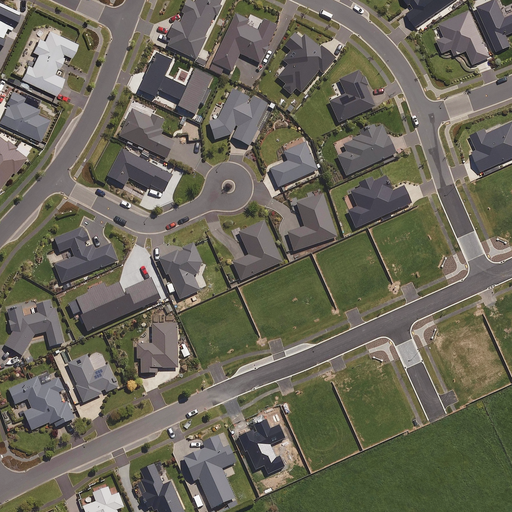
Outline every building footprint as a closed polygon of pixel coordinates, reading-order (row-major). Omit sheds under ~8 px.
[(171,41),(168,47),(197,61),(207,40),(205,39),(216,16),(217,17),(225,0),(197,0),(195,4),(188,1),(182,14),(185,15),(181,24),(175,21),(167,39),(171,41)] [(407,15),(416,28),(456,0),(405,0),(413,11),(407,15)] [(511,16),(505,19),(496,0),(478,8),(498,53),(511,47),(506,36),(511,33),(511,16)] [(6,28),(10,30),(11,28),(13,28),(20,12),(0,3),(0,46),(4,39),(2,38),(6,28)] [(491,58),(470,12),(439,25),(444,37),(437,40),(443,54),(453,50),(456,57),(468,51),(474,66),(491,58)] [(249,21),(236,15),(213,64),(232,73),(241,55),(260,64),(278,28),(264,21),(259,32),(247,27),(249,21)] [(77,45),(46,30),(43,38),(40,37),(32,52),(38,55),(32,68),(27,66),(21,80),(56,96),(63,79),(55,75),(65,55),(71,58),(77,45)] [(300,39),(295,35),(285,47),(291,52),(283,61),(289,65),(278,79),(286,85),(283,89),(291,96),(296,90),(302,94),(319,71),(324,75),(336,60),(321,48),(320,49),(304,36),(300,39)] [(165,79),(173,62),(156,54),(139,93),(155,101),(159,92),(180,102),(176,111),(194,119),(201,104),(204,106),(210,91),(208,90),(212,79),(196,72),(188,89),(165,79)] [(366,87),(369,86),(364,75),(361,76),(359,72),(340,80),(346,95),(331,102),(340,123),(375,108),(366,87)] [(215,141),(232,136),(234,137),(233,139),(250,147),(258,130),(256,129),(267,105),(253,99),(252,101),(232,91),(218,121),(209,124),(215,141)] [(24,98),(11,92),(6,104),(7,105),(0,121),(0,123),(39,142),(49,120),(37,114),(39,110),(22,102),(24,98)] [(167,123),(133,108),(119,137),(167,160),(175,143),(160,137),(167,123)] [(511,158),(511,123),(487,134),(486,130),(472,136),(478,151),(473,153),(481,172),(511,158)] [(397,154),(383,125),(375,129),(374,127),(359,133),(361,137),(343,145),(346,153),(338,157),(347,177),(397,154)] [(5,142),(0,138),(0,187),(11,174),(13,175),(26,159),(14,149),(15,148),(6,140),(5,142)] [(318,171),(305,143),(284,153),(288,162),(271,170),(279,188),(318,171)] [(165,194),(173,177),(122,151),(108,179),(125,187),(129,179),(149,189),(150,187),(165,194)] [(393,193),(386,178),(374,183),(372,180),(358,186),(360,191),(352,195),(358,208),(349,212),(356,229),(411,205),(404,188),(393,193)] [(337,238),(322,196),(297,204),(305,228),(288,234),(295,252),(337,238)] [(264,221),(239,233),(250,256),(233,263),(241,281),(283,263),(264,221)] [(111,245),(93,252),(91,248),(87,249),(85,244),(89,242),(83,227),(55,239),(61,253),(71,249),(75,258),(66,261),(65,260),(54,264),(62,285),(118,262),(111,245)] [(193,277),(198,275),(203,264),(195,244),(160,260),(167,276),(170,275),(181,300),(200,292),(193,277)] [(24,317),(22,308),(8,311),(13,335),(5,347),(22,358),(35,336),(47,333),(51,348),(64,345),(53,302),(37,306),(39,313),(24,317)] [(179,369),(178,324),(153,325),(153,344),(137,345),(137,360),(141,360),(142,375),(158,375),(158,369),(179,369)] [(102,396),(101,393),(106,391),(107,394),(119,389),(109,365),(94,371),(87,356),(68,364),(84,403),(102,396)] [(43,386),(40,378),(9,390),(16,405),(29,400),(33,410),(24,414),(31,431),(54,422),(56,428),(75,420),(68,404),(63,406),(58,394),(64,391),(59,379),(43,386)] [(244,412),(232,385),(223,389),(220,384),(212,387),(227,420),(244,412)] [(202,444),(205,449),(183,459),(195,483),(200,481),(213,511),(236,500),(222,470),(237,463),(224,434),(202,444)] [(142,495),(149,511),(183,511),(171,483),(163,487),(154,466),(141,472),(145,480),(142,481),(147,493),(142,495)] [(112,497),(108,489),(93,494),(96,503),(83,508),(84,511),(117,511),(124,509),(119,494),(112,497)]
